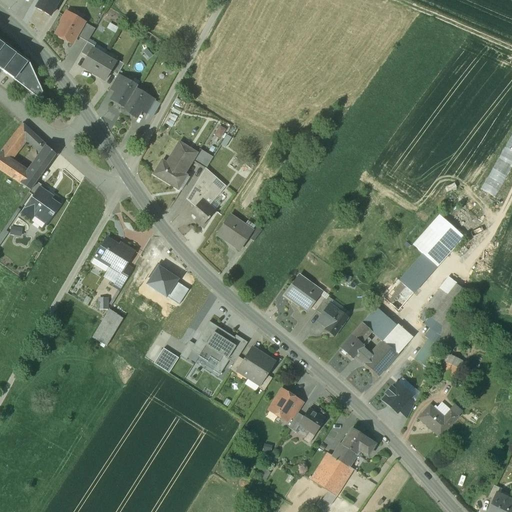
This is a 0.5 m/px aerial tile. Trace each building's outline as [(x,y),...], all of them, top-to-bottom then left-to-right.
[(40,0),(35,9),(49,17),(58,0),(40,0)] [(66,14),(60,24),(60,27),(55,36),(57,37),(57,39),(61,41),(64,41),(71,45),(75,37),(83,24),(66,14)] [(94,30),(83,24),(75,37),(86,43),(87,43),(94,30)] [(28,61),(0,40),(0,69),(38,99),(42,93),(28,61)] [(94,47),(87,43),(86,43),(80,54),(87,58),(92,50),(93,50),(94,47)] [(87,58),(81,68),(92,75),(103,57),(93,50),(92,50),(87,58)] [(114,63),(103,57),(92,75),(104,82),(110,71),(115,64),(114,63)] [(123,65),(116,60),(114,63),(115,64),(110,71),(117,75),(123,65)] [(117,75),(109,88),(116,92),(122,82),(123,82),(124,80),(117,75)] [(116,92),(112,100),(124,108),(135,90),(137,87),(131,84),(128,85),(127,85),(123,82),(122,82),(116,92)] [(135,90),(124,108),(122,110),(136,118),(140,110),(146,100),(146,99),(141,97),(141,96),(141,93),(135,90)] [(155,101),(147,97),(146,99),(146,100),(140,110),(147,114),(155,101)] [(41,142),(22,125),(0,152),(9,159),(25,140),(28,142),(31,142),(37,148),(41,142)] [(497,197),(511,166),(511,129),(482,190),(497,197)] [(220,145),(226,148),(231,138),(226,135),(220,145)] [(192,161),(198,152),(179,141),(165,165),(160,162),(153,176),(178,191),(185,178),(184,176),(192,161)] [(41,142),(37,148),(43,153),(47,148),(41,142)] [(55,155),(47,148),(43,153),(28,174),(37,180),(55,155)] [(198,152),(192,161),(205,169),(212,157),(199,150),(198,152)] [(28,174),(8,161),(9,159),(0,152),(0,170),(21,185),(28,174)] [(184,202),(188,206),(205,189),(208,192),(216,184),(203,172),(184,202)] [(37,180),(28,174),(21,185),(30,191),(36,182),(37,180)] [(30,191),(28,193),(33,197),(39,188),(40,188),(42,186),(36,182),(30,191)] [(216,184),(208,192),(214,198),(222,189),(216,184)] [(40,188),(39,188),(33,197),(21,214),(30,220),(36,212),(40,215),(39,216),(47,222),(59,206),(50,199),(51,197),(40,188)] [(187,208),(190,212),(202,199),(208,205),(214,198),(208,192),(205,189),(188,206),(187,208)] [(208,205),(202,199),(190,212),(197,218),(194,221),(200,227),(206,220),(207,221),(210,218),(209,217),(212,213),(206,207),(208,205)] [(251,230),(230,215),(216,235),(224,241),(226,238),(240,248),(247,237),(252,231),(251,230)] [(439,216),(412,246),(422,255),(436,267),(463,237),(439,216)] [(251,230),(252,231),(247,237),(253,242),(261,231),(254,226),(251,230)] [(16,234),(15,242),(27,243),(27,235),(16,234)] [(114,284),(125,266),(134,253),(119,244),(117,247),(106,240),(92,261),(107,270),(103,277),(114,284)] [(422,255),(410,269),(424,281),(436,267),(422,255)] [(132,270),(125,266),(114,284),(113,286),(120,290),(132,270)] [(168,300),(169,299),(180,282),(181,280),(159,266),(146,286),(168,300)] [(410,269),(383,299),(397,311),(424,281),(410,269)] [(316,288),(299,276),(284,296),(292,301),(293,300),(307,311),(310,307),(319,294),(314,290),(316,288)] [(169,299),(178,306),(189,289),(180,282),(169,299)] [(447,296),(433,314),(433,315),(423,325),(429,329),(444,338),(446,340),(454,323),(447,319),(467,293),(455,285),(447,296)] [(439,290),(426,308),(433,315),(433,314),(447,296),(439,290)] [(319,294),(310,307),(316,311),(325,298),(319,294)] [(325,298),(316,311),(322,315),(329,306),(333,301),(326,296),(325,298)] [(99,301),(99,310),(108,310),(108,301),(99,301)] [(329,306),(322,315),(318,321),(326,327),(326,329),(326,332),(331,336),(334,335),(346,319),(329,306)] [(375,309),(362,324),(369,330),(369,331),(382,343),(396,327),(375,309)] [(121,318),(108,310),(92,338),(105,346),(121,318)] [(235,338),(209,322),(194,345),(190,352),(191,352),(208,363),(210,359),(218,364),(222,357),(227,360),(235,347),(231,344),(235,338)] [(464,328),(454,323),(446,340),(443,344),(449,347),(454,349),(464,328)] [(362,324),(340,349),(341,350),(341,352),(345,355),(347,355),(352,360),(355,357),(362,363),(366,359),(369,355),(362,348),(364,346),(359,342),(369,331),(369,330),(362,324)] [(410,340),(396,327),(382,343),(383,343),(397,355),(410,340)] [(444,338),(429,329),(423,337),(428,340),(421,349),(430,355),(434,358),(444,338)] [(228,361),(234,364),(238,358),(247,343),(236,336),(235,338),(231,344),(235,347),(227,360),(228,361)] [(189,342),(180,357),(186,361),(191,352),(190,352),(194,345),(189,342)] [(397,355),(383,343),(382,343),(371,356),(369,355),(366,359),(362,363),(378,377),(397,355)] [(449,347),(443,344),(440,351),(446,353),(449,347)] [(153,365),(169,374),(179,357),(163,348),(153,365)] [(262,356),(251,349),(243,361),(237,371),(238,371),(248,378),(262,356)] [(421,349),(414,359),(423,366),(430,355),(421,349)] [(446,353),(440,351),(430,373),(455,385),(466,363),(446,353)] [(430,355),(423,366),(427,368),(434,358),(430,355)] [(274,364),(262,356),(248,378),(259,385),(260,385),(266,375),(274,364)] [(227,360),(222,357),(218,364),(213,372),(219,375),(228,361),(227,360)] [(234,364),(230,370),(236,374),(238,371),(237,371),(243,361),(238,358),(234,364)] [(266,375),(260,385),(259,385),(257,388),(264,391),(272,379),(266,375)] [(411,397),(396,384),(392,389),(389,389),(386,393),(386,395),(382,400),(388,406),(391,405),(394,408),(395,411),(397,413),(398,412),(409,399),(411,397)] [(288,395),(281,391),(270,408),(277,412),(275,415),(285,422),(289,416),(294,419),(297,414),(303,404),(295,398),(291,399),(288,397),(288,395)] [(409,399),(398,412),(407,419),(414,404),(409,399)] [(435,406),(433,408),(444,418),(450,411),(449,410),(442,403),(437,408),(435,406)] [(450,411),(458,418),(462,412),(454,405),(449,410),(450,411)] [(433,408),(430,406),(418,419),(440,438),(458,418),(450,411),(444,418),(433,408)] [(323,420),(308,410),(303,418),(298,425),(300,427),(308,432),(314,436),(320,426),(319,426),(323,420)] [(303,418),(297,414),(294,419),(289,426),(297,431),(300,427),(298,425),(303,418)] [(351,430),(341,445),(357,455),(358,456),(361,452),(368,457),(375,445),(351,430)] [(308,444),(314,436),(308,432),(302,441),(308,444)] [(349,468),(357,455),(341,445),(340,444),(332,456),(349,468)] [(332,456),(327,453),(309,480),(327,492),(323,500),(332,505),(354,471),(349,468),(332,456)] [(494,485),(488,497),(493,500),(496,493),(497,494),(500,488),(494,485)] [(497,494),(496,493),(493,500),(487,511),(504,511),(510,500),(497,494)]
